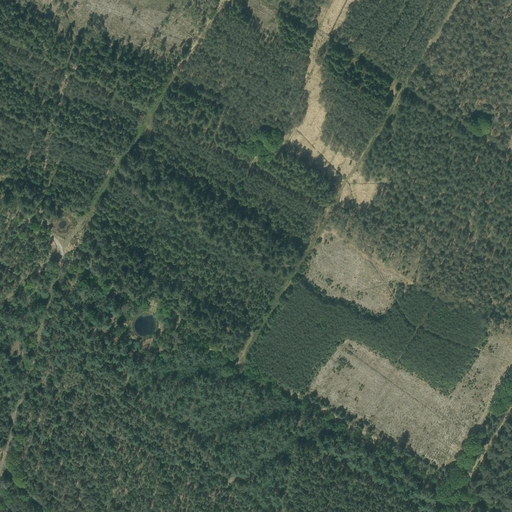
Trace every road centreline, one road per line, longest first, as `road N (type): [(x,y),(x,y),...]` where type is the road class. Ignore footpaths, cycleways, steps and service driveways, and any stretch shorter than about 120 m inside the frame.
road 1 (track): [(238,363),(405,91)]
road 2 (track): [(511,155),(265,0)]
road 3 (track): [(511,370),(444,482)]
